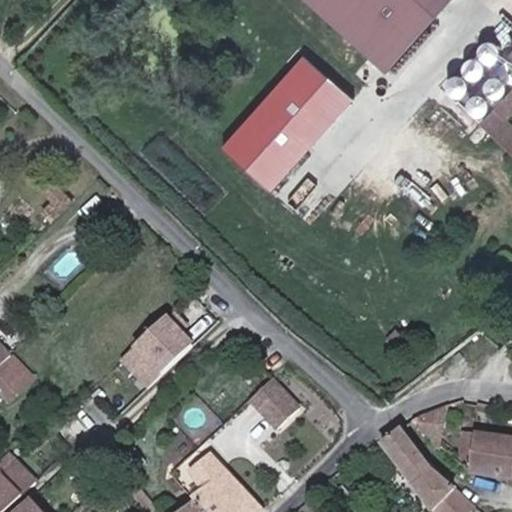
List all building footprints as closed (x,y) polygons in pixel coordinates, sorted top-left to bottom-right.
[(297,0),(374,67),(433,0),(297,0)] [(297,50),(211,143),(261,189),(347,95),(297,50)] [(511,93),(486,119),(511,144),(511,93)] [(170,372),(200,344),(186,328),(155,356),(170,372)] [(403,349),(413,338),(405,330),(394,340),(403,349)] [(0,346),(0,399),(5,394),(15,404),(39,381),(3,343),(0,346)] [(472,348),(463,356),(470,363),(478,355),(472,348)] [(275,384),(253,404),(280,434),(302,413),(275,384)] [(445,448),(451,407),(418,421),(445,448)] [(445,506),(463,488),(453,479),(444,470),(412,430),(393,445),(440,502),(445,506)] [(481,471),(484,434),(470,434),(468,458),(481,471)] [(511,474),(511,436),(484,434),(481,471),(511,474)] [(176,466),(199,494),(206,489),(191,469),(215,450),(208,440),(176,466)] [(143,449),(129,460),(141,474),(154,463),(143,449)] [(202,497),(205,500),(190,511),(272,511),(221,450),(197,470),(212,488),(202,497)] [(0,511),(12,511),(44,483),(24,463),(9,477),(4,473),(0,476),(0,511)] [(477,511),(483,505),(463,488),(445,506),(452,511),(477,511)] [(49,511),(40,502),(28,511),(49,511)]
